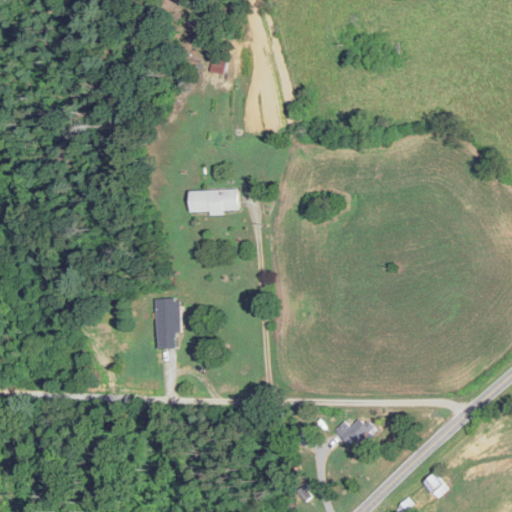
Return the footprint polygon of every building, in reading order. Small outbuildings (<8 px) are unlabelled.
[(228,74),(231,58),(217,56),(215,72),(228,74)] [(242,189),(195,191),(196,215),(243,213),(242,189)] [(164,299),(164,349),(185,349),(185,299),(164,299)] [(340,433),(362,451),(379,430),(366,420),(358,430),(349,422),(340,433)] [(440,499),(453,489),(441,474),(428,484),(440,499)]
